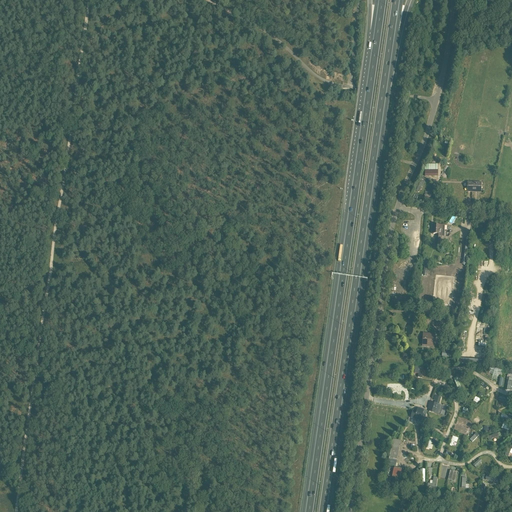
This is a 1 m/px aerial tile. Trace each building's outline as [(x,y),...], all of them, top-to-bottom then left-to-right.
[(420,180),(420,182),(416,191),(418,192),(421,187),(423,187),(425,182),(420,180)] [(481,191),(481,183),(470,182),(469,183),(468,183),(467,192),(475,192),(475,191),(481,191)] [(444,237),(444,226),(433,225),(432,234),(437,234),(436,248),(440,248),(440,237),(444,237)] [(434,347),(435,334),(423,333),(422,346),(434,347)] [(422,379),(423,368),(415,368),(414,374),(418,375),(418,378),(422,379)] [(430,402),(428,409),(437,411),(438,404),(430,402)] [(420,421),(423,409),(418,408),(416,413),(413,412),(411,418),(420,421)] [(477,420),(481,415),(477,411),(472,416),(477,420)] [(476,433),(469,440),(472,443),(479,436),(476,433)] [(393,439),(389,460),(397,461),(401,441),(393,439)] [(480,459),(473,465),(476,467),(482,461),(480,459)] [(455,481),(457,472),(450,470),(448,480),(455,481)] [(432,484),(428,483),(427,488),(435,489),(437,478),(433,477),(432,484)]
